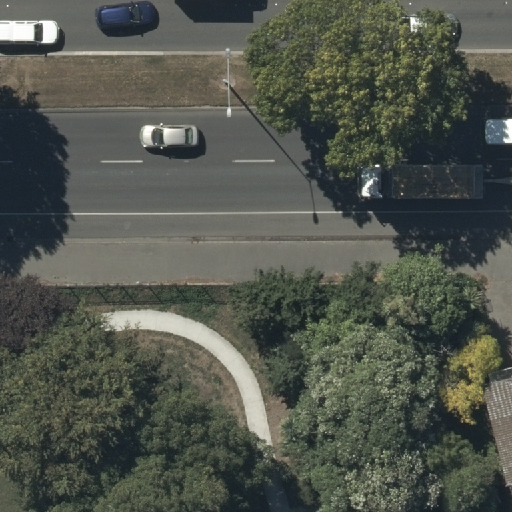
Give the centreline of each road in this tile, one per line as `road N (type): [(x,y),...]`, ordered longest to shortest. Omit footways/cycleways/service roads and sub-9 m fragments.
road 1 (trunk): [(511,157),(0,160)]
road 2 (trunk): [(0,1),(511,1)]
